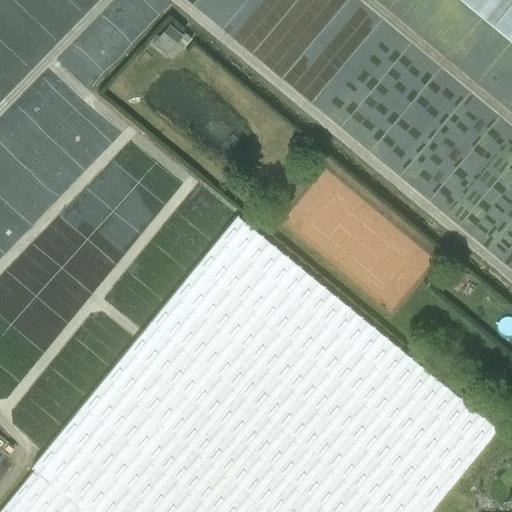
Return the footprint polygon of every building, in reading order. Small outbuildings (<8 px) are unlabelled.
[(511,0),(460,0),(511,43),(511,0)] [(154,35),(148,43),(165,57),(175,44),(181,49),(189,39),(182,34),(181,37),(167,26),(158,38),(154,35)] [(294,158),(288,165),(299,174),(305,167),(294,158)] [(237,217),(32,466),(35,469),(0,511),(431,511),(498,431),(237,217)] [(455,267),(444,281),(456,291),(467,277),(455,267)]
